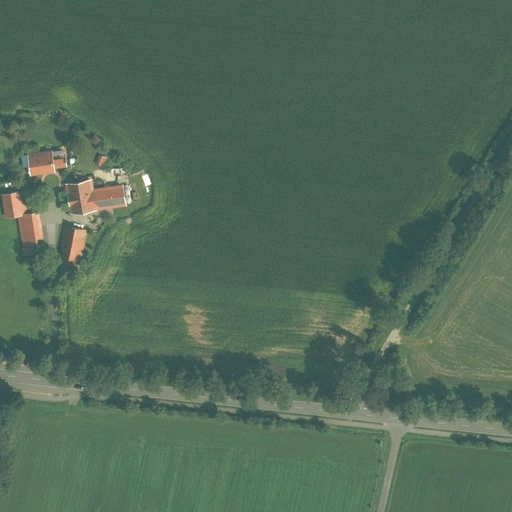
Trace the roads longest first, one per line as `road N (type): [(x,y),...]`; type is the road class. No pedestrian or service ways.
road 1 (secondary): [(348,412),(1,374)]
road 2 (unclassified): [(348,412),(511,139)]
road 3 (secondary): [(511,431),(348,412)]
